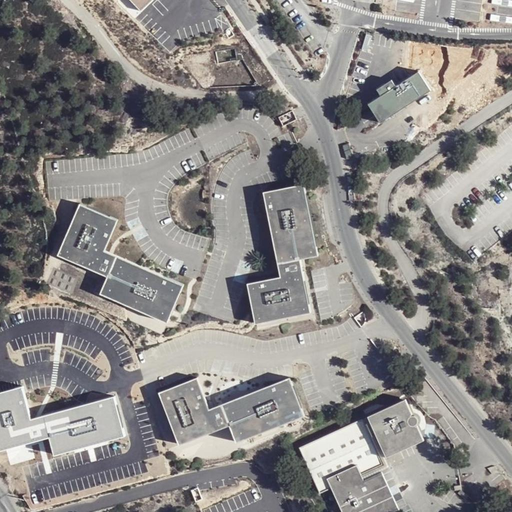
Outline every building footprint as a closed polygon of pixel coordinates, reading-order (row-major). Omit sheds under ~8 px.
[(130,0),(142,12),(153,0),(130,0)] [(391,80),(376,90),(381,97),(369,107),(383,128),(433,94),(420,74),(397,87),(391,80)] [(317,256),(302,185),(262,193),(281,277),(246,283),(257,326),(315,316),(304,259),(317,256)] [(107,248),(120,216),(109,212),(81,201),(61,253),(111,274),(103,291),(172,319),(188,281),(107,248)] [(235,441),(303,415),(289,377),(269,384),(271,389),(205,415),(198,397),(204,395),(196,375),(158,390),(178,443),(229,424),(235,441)] [(208,407),(204,395),(198,397),(205,415),(271,389),(269,384),(208,407)] [(21,388),(0,393),(0,451),(48,438),(53,457),(124,438),(113,398),(30,421),(21,388)] [(372,424),(366,427),(380,457),(420,435),(405,402),(369,418),(372,424)] [(369,418),(363,421),(366,427),(372,424),(369,418)] [(366,427),(363,421),(301,450),(323,498),(334,493),(342,511),(399,511),(396,502),(389,488),(384,476),(364,486),(361,479),(386,468),(380,457),(366,427)] [(386,468),(361,479),(364,486),(384,476),(400,470),(394,456),(423,440),(420,435),(380,457),(386,468)] [(199,488),(200,504),(230,502),(229,486),(199,488)]
